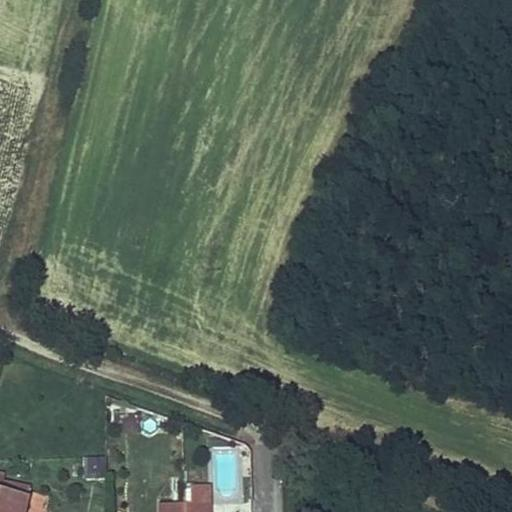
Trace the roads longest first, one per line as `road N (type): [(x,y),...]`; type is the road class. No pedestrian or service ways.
road 1 (track): [(76,0),(0,295)]
road 2 (track): [(258,429),(0,328)]
